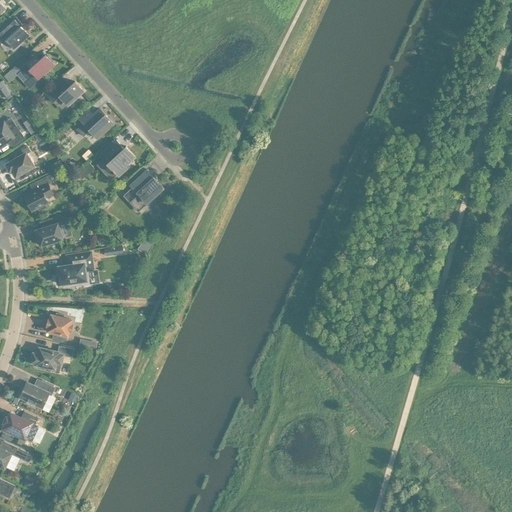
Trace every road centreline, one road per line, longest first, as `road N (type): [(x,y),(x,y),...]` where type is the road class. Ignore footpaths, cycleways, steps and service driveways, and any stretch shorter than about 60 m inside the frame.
road 1 (residential): [(173,150),(23,0)]
road 2 (residential): [(0,370),(19,297),(12,241)]
